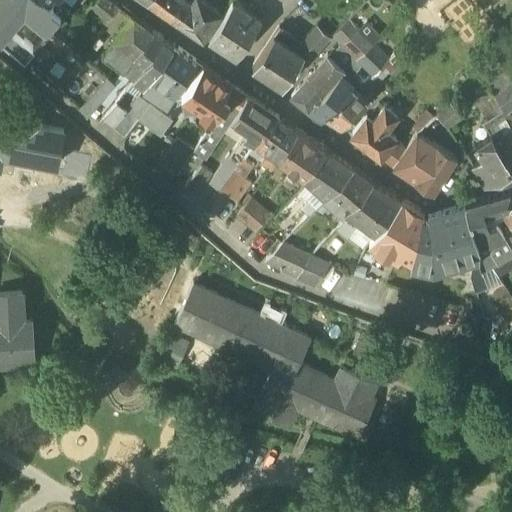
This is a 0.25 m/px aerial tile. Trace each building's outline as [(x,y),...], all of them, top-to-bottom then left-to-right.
[(0,0),(0,35),(24,57),(32,47),(15,32),(30,15),(47,30),(61,14),(49,4),(52,1),(50,0),(0,0)] [(49,4),(61,14),(62,15),(71,4),(66,0),(52,0),(52,1),(49,4)] [(93,0),(93,1),(109,14),(118,2),(114,0),(93,0)] [(147,0),(177,20),(190,2),(187,0),(147,0)] [(192,0),(190,2),(177,20),(203,38),(206,33),(221,13),(208,3),(203,0),(192,0)] [(232,0),(209,35),(237,54),(261,18),(233,0),(232,0)] [(102,52),(123,68),(153,27),(131,12),(102,52)] [(87,112),(98,99),(114,80),(60,34),(70,22),(62,15),(61,14),(47,30),(32,47),(24,57),(87,112)] [(332,32),(342,42),(358,26),(349,16),(332,32)] [(367,16),(358,26),(342,42),(353,52),(368,37),(379,28),(367,16)] [(317,24),(300,40),(294,46),(303,51),(303,52),(309,56),(330,34),(317,24)] [(273,32),(294,46),(300,40),(279,25),(273,32)] [(131,74),(134,76),(164,35),(153,27),(123,68),(131,74)] [(381,30),(379,28),(368,37),(353,52),(358,56),(373,40),(381,30)] [(283,84),(303,52),(303,51),(294,46),(273,32),(253,64),(283,84)] [(143,85),(148,78),(174,43),(164,35),(134,76),(133,78),(143,85)] [(370,68),(374,72),(378,68),(378,67),(389,56),(373,40),(358,56),(370,68)] [(342,42),(330,55),(338,62),(345,51),(354,60),(358,56),(353,52),(342,42)] [(195,58),(174,43),(148,78),(170,94),(195,58)] [(510,101),(511,99),(511,52),(507,46),(492,56),(495,60),(480,70),(493,87),(505,105),(510,101)] [(395,50),(389,56),(378,67),(378,68),(374,72),(370,76),(380,86),(388,77),(389,78),(406,62),(395,50)] [(330,54),(310,75),(325,89),(341,71),(344,68),(346,70),(354,60),(345,51),(338,62),(330,55),(330,54)] [(231,82),(203,63),(181,97),(184,109),(195,107),(214,119),(221,109),(229,97),(224,93),(231,82)] [(107,105),(131,74),(123,68),(114,80),(98,99),(107,105)] [(366,72),(370,76),(374,72),(370,68),(366,72)] [(485,93),(493,87),(480,70),(473,77),(485,93)] [(353,82),(345,75),(341,71),(325,89),(308,108),(321,117),(325,112),(353,82)] [(308,108),(325,89),(310,75),(292,93),(308,108)] [(485,93),(473,77),(464,85),(476,100),(485,93)] [(136,95),(143,85),(133,78),(126,87),(136,95)] [(229,97),(221,109),(232,117),(247,93),(237,87),(231,82),(224,93),(229,97)] [(368,96),(353,82),(325,112),(340,121),(368,96)] [(488,116),(505,105),(493,87),(485,93),(476,100),(488,116)] [(230,153),(238,159),(262,126),(268,128),(278,114),(247,93),(232,117),(248,128),(240,139),(230,153)] [(459,121),(456,117),(461,113),(450,100),(436,112),(447,125),(446,125),(450,129),(459,121)] [(113,126),(115,123),(126,107),(116,101),(102,117),(113,126)] [(138,115),(160,131),(171,117),(161,110),(149,101),(138,115)] [(384,102),(372,118),(386,128),(398,113),(384,102)] [(511,113),(508,108),(505,105),(488,116),(483,119),(490,129),(507,117),(511,114),(511,113)] [(126,107),(115,123),(126,131),(138,115),(126,107)] [(412,125),(417,129),(434,114),(426,107),(412,125)] [(6,116),(0,114),(0,161),(2,152),(56,163),(63,128),(37,122),(39,116),(7,109),(6,116)] [(223,128),(232,117),(221,109),(214,119),(194,147),(189,154),(187,157),(197,164),(223,128)] [(396,136),(386,128),(372,118),(366,113),(351,132),(381,155),(394,138),(396,136)] [(263,147),(278,157),(298,128),(278,114),(268,128),(262,126),(238,159),(226,175),(237,183),(243,175),(256,156),(263,147)] [(232,117),(223,128),(240,139),(248,128),(232,117)] [(511,129),(511,127),(495,137),(511,165),(511,129)] [(303,175),(307,179),(332,151),(298,128),(278,157),(303,175)] [(405,145),(405,146),(421,157),(410,174),(433,190),(456,155),(417,129),(405,145)] [(189,154),(194,147),(176,134),(171,141),(189,154)] [(506,175),(511,172),(511,165),(495,137),(476,149),(480,156),(472,161),(485,182),(486,182),(506,175)] [(405,145),(394,138),(381,155),(393,163),(405,146),(405,145)] [(189,154),(171,141),(157,161),(175,173),(187,157),(189,154)] [(393,163),(410,174),(421,157),(405,146),(393,163)] [(272,165),(278,157),(263,147),(256,156),(272,165)] [(332,151),(307,179),(325,194),(353,165),(332,151)] [(211,181),(219,186),(226,175),(238,159),(230,153),(220,167),(211,181)] [(184,183),(196,192),(211,170),(200,163),(184,183)] [(345,209),(349,212),(376,182),(372,179),(353,165),(325,194),(321,198),(340,216),(345,209)] [(237,183),(226,175),(219,186),(236,199),(245,189),(237,183)] [(237,183),(245,189),(251,180),(243,175),(237,183)] [(325,194),(307,179),(298,189),(315,204),(321,198),(325,194)] [(358,218),(374,231),(402,197),(376,182),(349,212),(358,218)] [(506,213),(511,221),(511,187),(489,195),(493,208),(501,205),(506,213)] [(236,214),(254,229),(270,211),(250,195),(236,214)] [(485,242),(504,235),(503,233),(496,221),(506,213),(501,205),(493,208),(489,195),(483,197),(466,202),(479,245),(485,242)] [(401,251),(412,259),(421,218),(415,214),(419,208),(402,197),(374,231),(368,239),(398,257),(401,251)] [(463,262),(463,261),(465,254),(479,258),(479,245),(466,202),(428,214),(427,214),(427,217),(421,218),(412,259),(410,265),(435,270),(436,263),(449,266),(450,259),(463,262)] [(424,211),(419,208),(415,214),(421,218),(424,211)] [(358,218),(349,212),(339,223),(349,232),(358,218)] [(358,218),(349,232),(348,233),(363,246),(368,239),(374,231),(358,218)] [(511,226),(503,233),(504,235),(511,247),(511,226)] [(485,242),(497,261),(511,252),(511,247),(504,235),(485,242)] [(265,258),(296,273),(308,253),(282,240),(265,258)] [(312,254),(308,253),(296,273),(315,283),(329,263),(312,254)] [(478,262),(479,258),(465,254),(463,261),(473,263),(471,274),(475,290),(488,287),(482,269),(481,269),(478,262)] [(182,305),(192,283),(180,277),(170,300),(182,305)] [(289,422),(297,406),(298,401),(294,400),(309,367),(310,367),(297,361),(309,335),(278,320),(278,321),(193,281),(192,283),(182,305),(175,321),(260,361),(262,356),(275,362),(272,366),(254,406),(289,422)] [(32,319),(23,319),(21,291),(0,292),(0,364),(35,363),(32,319)] [(260,361),(272,366),(275,362),(262,356),(260,361)] [(335,379),(309,367),(294,400),(298,401),(297,406),(307,411),(309,405),(318,409),(315,414),(350,430),(350,429),(361,426),(362,426),(367,415),(375,397),(369,395),(375,382),(361,375),(359,378),(354,376),(356,372),(341,366),(335,379)] [(309,405),(307,411),(315,414),(318,409),(309,405)] [(350,429),(350,430),(366,438),(374,419),(367,415),(362,426),(361,426),(350,429)]
